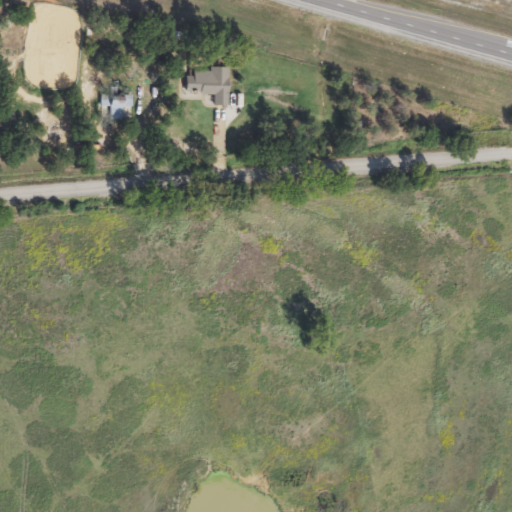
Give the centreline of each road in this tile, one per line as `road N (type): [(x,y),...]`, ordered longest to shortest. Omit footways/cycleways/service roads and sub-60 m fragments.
road 1 (tertiary): [(0,200),(511,158)]
road 2 (primary): [(316,0),(511,56)]
